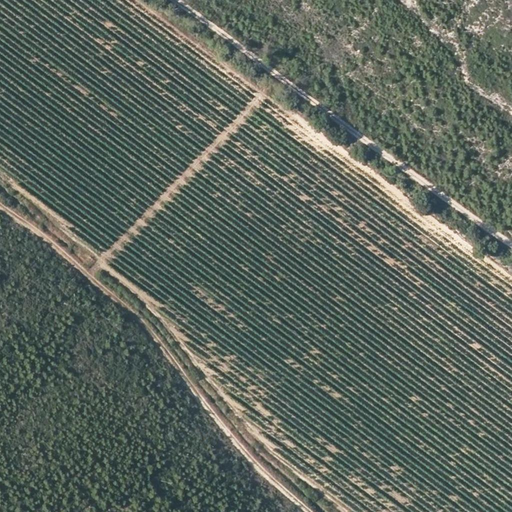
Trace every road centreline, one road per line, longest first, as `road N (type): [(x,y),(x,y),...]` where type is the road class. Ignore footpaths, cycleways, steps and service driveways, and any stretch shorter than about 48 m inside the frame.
road 1 (track): [(311,511),(269,478),(100,285),(0,207)]
road 2 (track): [(174,0),(511,243)]
